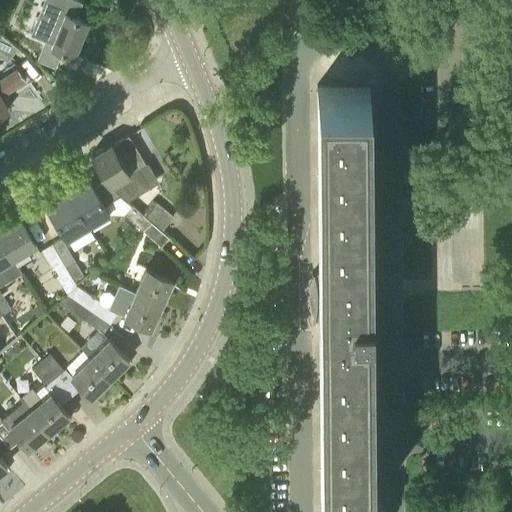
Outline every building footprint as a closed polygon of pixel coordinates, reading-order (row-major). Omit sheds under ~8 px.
[(31,30),(30,32),(53,42),(52,44),(74,54),(87,20),(76,15),(82,0),(81,0),(45,0),(33,31),(31,30)] [(17,47),(0,34),(0,52),(8,58),(17,47)] [(0,114),(9,109),(2,97),(27,80),(18,67),(0,79),(0,114)] [(330,505),(373,504),(370,84),(326,84),(326,103),(318,103),(322,486),(330,486),(330,505)] [(110,185),(119,193),(128,200),(150,187),(138,166),(146,161),(129,132),(91,154),(107,180),(110,185)] [(128,200),(119,193),(110,185),(107,180),(94,187),(89,178),(67,191),(88,225),(109,213),(125,213),(132,204),(128,200)] [(88,225),(67,191),(46,204),(66,238),(88,225)] [(162,227),(173,214),(155,199),(143,211),(162,227)] [(144,228),(151,220),(132,204),(125,213),(144,228)] [(21,219),(0,231),(0,235),(13,257),(35,243),(21,219)] [(170,236),(151,220),(144,228),(162,244),(170,236)] [(16,263),(13,257),(0,235),(0,284),(21,271),(16,263)] [(61,237),(52,243),(63,262),(74,279),(83,273),(61,237)] [(52,268),(55,267),(63,262),(52,243),(41,249),(52,268)] [(136,291),(162,303),(173,278),(147,267),(136,291)] [(77,284),(76,285),(68,292),(111,321),(118,312),(151,327),(162,303),(136,291),(119,283),(108,305),(77,284)] [(0,290),(0,312),(1,314),(11,307),(0,290)] [(111,321),(68,292),(59,300),(104,331),(111,321)] [(91,355),(111,376),(129,358),(109,338),(91,355)] [(41,359),(54,376),(64,368),(50,351),(41,359)] [(111,376),(91,355),(72,374),(92,394),(111,376)] [(54,376),(41,359),(32,366),(45,383),(54,376)] [(23,400),(49,430),(69,413),(51,391),(42,398),(32,386),(21,394),(20,393),(19,394),(23,400)] [(23,400),(2,417),(0,419),(2,421),(8,428),(11,425),(29,447),(49,430),(23,400)]
